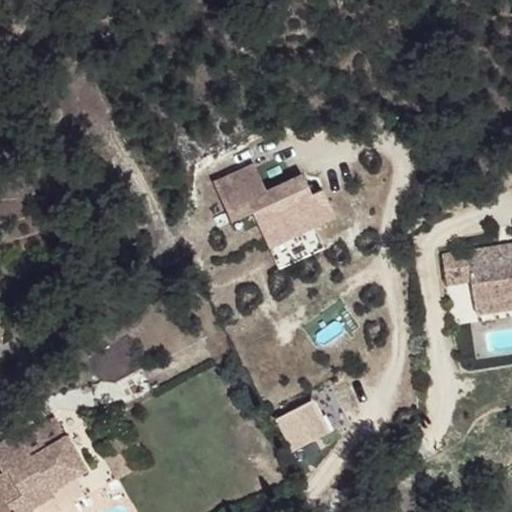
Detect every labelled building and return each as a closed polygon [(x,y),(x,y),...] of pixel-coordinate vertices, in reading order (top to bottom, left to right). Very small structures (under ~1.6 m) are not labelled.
[(60,110),(57,109),(55,110),(53,111),(51,113),(51,116),(51,118),(52,121),(54,122),(56,123),(59,123),(61,122),(63,120),(64,118),(65,115),(64,113),(62,111),(60,110)] [(301,168),(262,184),(253,161),(210,179),(226,218),(250,208),(265,243),(333,215),(319,181),(308,186),(301,168)] [(478,279),(476,260),(511,254),(511,243),(450,251),(454,282),(478,279)] [(511,254),(476,260),(483,311),(511,307),(511,254)] [(312,395),(273,416),(291,449),(330,429),(312,395)] [(4,403),(0,405),(0,420),(11,414),(4,403)] [(0,475),(0,494),(10,511),(35,511),(34,508),(56,494),(53,490),(49,483),(56,480),(60,486),(88,470),(57,418),(36,431),(37,432),(24,440),(19,434),(0,445),(0,465),(5,473),(0,475)] [(132,432),(101,448),(118,478),(150,462),(132,432)] [(56,480),(49,483),(53,490),(60,486),(56,480)] [(10,511),(0,494),(0,511),(10,511)] [(52,511),(63,506),(56,494),(34,508),(35,511),(52,511)]
